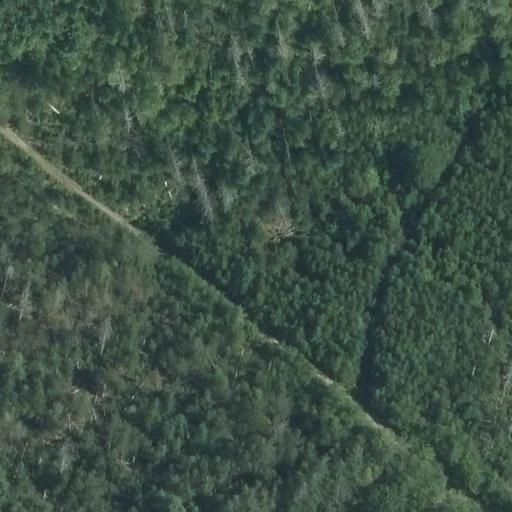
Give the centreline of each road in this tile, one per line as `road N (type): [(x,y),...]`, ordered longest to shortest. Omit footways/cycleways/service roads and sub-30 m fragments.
road 1 (track): [(352,415),(0,143)]
road 2 (track): [(478,511),(352,415)]
